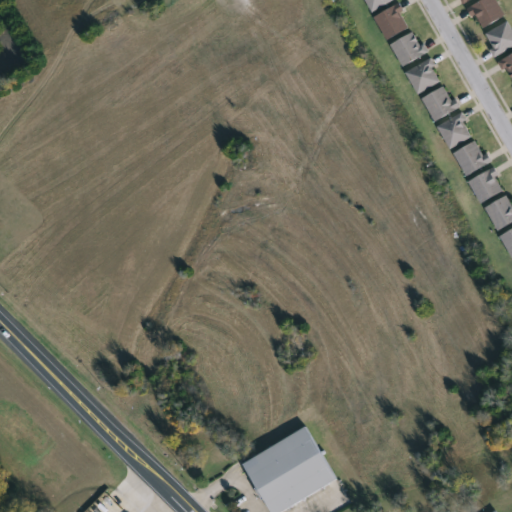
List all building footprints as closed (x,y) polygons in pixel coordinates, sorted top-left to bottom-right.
[(394,0),(374,13),(365,0),(394,0)] [(493,0),(505,10),(490,29),(472,15),(483,0),(493,0)] [(376,17),(400,6),(411,29),(387,41),(376,17)] [(511,28),(511,48),(499,57),(486,35),(508,22),(511,28)] [(404,68),(392,46),(416,32),(428,54),(404,68)] [(511,80),(501,62),(511,55),(511,80)] [(408,71),(433,61),(441,84),(417,94),(408,71)] [(424,99),(448,87),(460,110),(436,123),(424,99)] [(451,150),(439,127),(462,115),(474,137),(451,150)] [(456,152),(480,143),(490,166),(466,177),(456,152)] [(470,182),(494,169),(506,192),(482,204),(470,182)] [(486,210),(508,196),(511,202),(511,224),(501,232),(486,210)] [(511,254),(502,238),(511,231),(511,254)] [(336,475),(277,511),(272,511),(242,462),(305,424),(336,475)]
